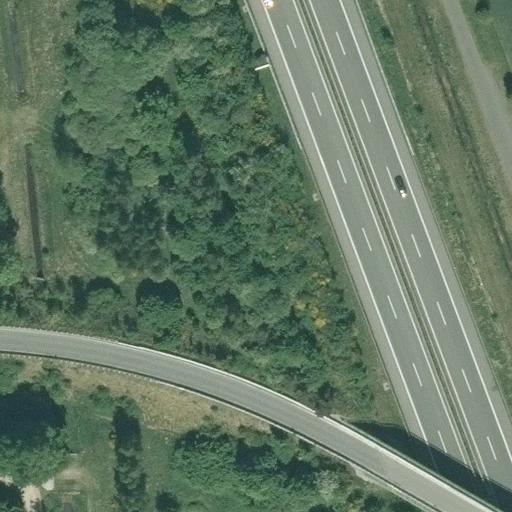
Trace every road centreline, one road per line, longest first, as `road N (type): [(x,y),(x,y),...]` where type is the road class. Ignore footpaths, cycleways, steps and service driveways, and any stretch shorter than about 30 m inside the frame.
road 1 (motorway): [(278,0),(469,511)]
road 2 (motorway): [(511,498),(326,0)]
road 3 (residential): [(352,443),(200,373),(0,333)]
road 4 (unclassified): [(511,168),(450,0)]
road 5 (unclassified): [(474,511),(352,443)]
